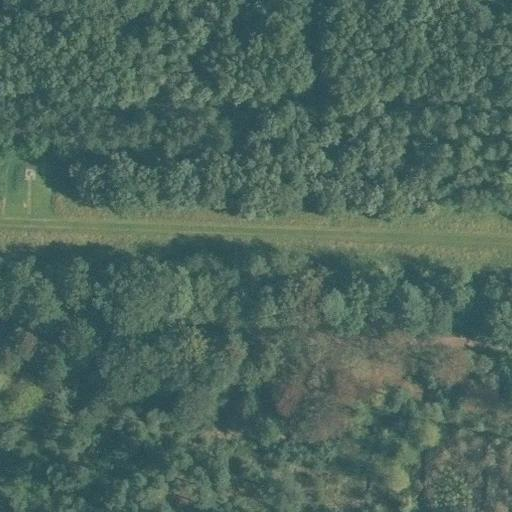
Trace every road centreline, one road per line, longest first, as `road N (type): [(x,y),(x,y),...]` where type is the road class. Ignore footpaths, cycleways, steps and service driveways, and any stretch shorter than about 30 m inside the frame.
road 1 (track): [(0,224),(511,244)]
road 2 (track): [(511,344),(0,327)]
